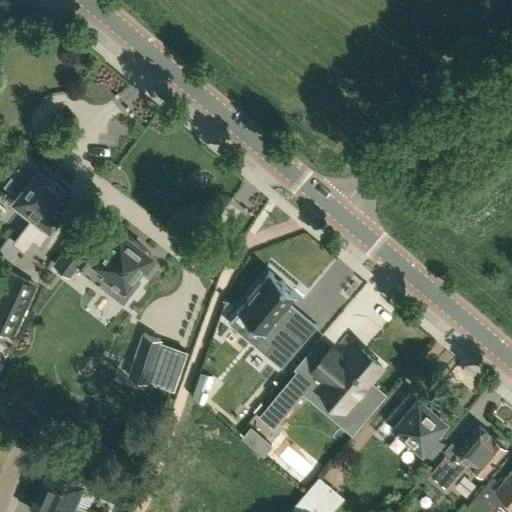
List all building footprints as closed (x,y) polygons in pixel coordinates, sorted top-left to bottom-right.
[(27,158),(6,185),(18,195),(15,199),(35,215),(14,241),(27,252),(37,240),(41,244),(51,232),(45,227),(49,223),(50,224),(51,222),(55,219),(58,213),(60,212),(57,209),(64,201),(62,199),(70,191),(68,189),(70,187),(62,180),(60,183),(50,175),(52,173),(44,166),(42,169),(40,167),(40,168),(27,158)] [(78,234),(55,264),(69,275),(76,265),(100,283),(100,282),(123,301),(141,279),(135,274),(151,253),(120,228),(111,240),(105,248),(99,243),(94,250),(90,247),(92,245),(78,234)] [(238,307),(237,308),(240,310),(249,319),(248,320),(252,322),(253,321),(265,332),(262,335),(267,340),(260,348),(265,352),(265,353),(282,367),(303,341),(283,325),(294,313),(286,306),(290,301),(295,295),(296,295),(297,294),(285,284),(286,283),(282,280),(281,281),(269,271),(268,272),(269,273),(239,308),(238,307)] [(10,272),(0,293),(0,326),(14,333),(36,284),(10,272)] [(146,382),(147,380),(173,389),(179,374),(153,365),(161,341),(145,334),(129,376),(146,382)] [(322,388),(351,413),(374,385),(369,381),(382,366),(356,343),(344,357),(335,349),(316,372),(328,382),(322,388)] [(260,415),(274,426),(312,380),(298,369),(260,415)] [(431,407),(419,397),(411,390),(386,418),(412,441),(414,439),(431,454),(438,446),(443,441),(432,431),(442,419),(430,408),(431,407)] [(446,490),(470,461),(483,473),(506,446),(504,444),(503,440),(498,436),(495,436),(480,423),(451,457),(445,452),(427,473),(446,490)] [(271,446),(262,438),(254,447),(263,455),(271,446)] [(41,489),(88,509),(97,489),(93,487),(98,476),(74,466),(69,477),(50,468),(41,489)] [(508,511),(511,511),(511,467),(503,478),(501,475),(497,480),(491,474),(466,504),(475,511),(489,511),(497,503),(508,511)] [(293,508),(297,511),(311,511),(333,487),(320,476),(293,508)] [(88,509),(41,489),(32,509),(37,511),(70,511),(74,504),(87,510),(88,509)]
